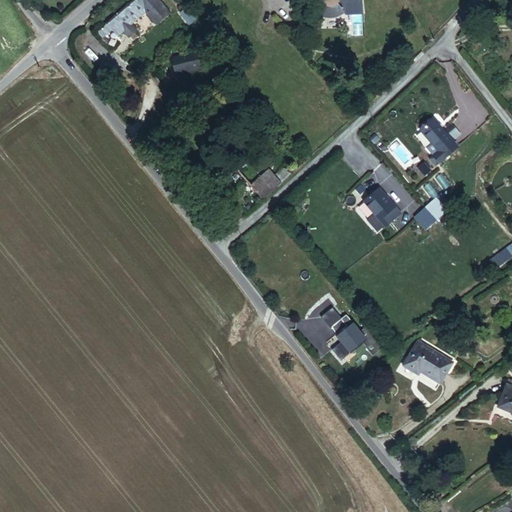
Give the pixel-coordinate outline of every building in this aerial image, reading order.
[(172,12),(163,0),(135,0),(100,28),(103,32),(112,26),(117,32),(123,27),(129,34),(138,28),(132,21),(147,9),(158,23),(172,12)] [(344,25),(363,24),(360,0),(355,0),(339,2),(336,2),(333,2),(332,0),(316,0),(315,2),(312,8),(310,8),(309,10),(317,17),(327,20),(329,19),(338,15),(339,14),(341,14),(342,15),(343,16),(344,19),(344,25)] [(178,73),(204,66),(200,50),(174,58),(178,73)] [(111,79),(115,71),(103,65),(100,73),(111,79)] [(454,139),(452,137),(446,130),(436,118),(422,129),(433,143),(426,149),(433,156),(431,158),(440,168),(463,149),(454,139)] [(452,137),(460,130),(454,123),(446,130),(452,137)] [(247,165),(240,157),(232,164),(239,172),(247,165)] [(275,175),(281,182),(290,174),(284,167),(275,175)] [(251,184),(261,195),(269,194),(281,182),(275,175),(269,168),(251,184)] [(383,224),(396,212),(375,189),(360,203),(373,217),(375,215),(383,224)] [(412,216),(424,229),(447,209),(435,195),(412,216)] [(511,242),(490,257),(497,266),(511,255),(511,242)] [(385,348),(369,330),(364,334),(353,322),(348,326),(344,321),(335,328),(341,335),(339,337),(343,342),(337,347),(347,359),(353,354),(365,344),(375,356),(385,348)] [(445,381),(457,360),(421,342),(406,367),(421,375),(423,370),(445,381)] [(511,409),(511,388),(504,386),(496,408),(510,412),(511,409)]
